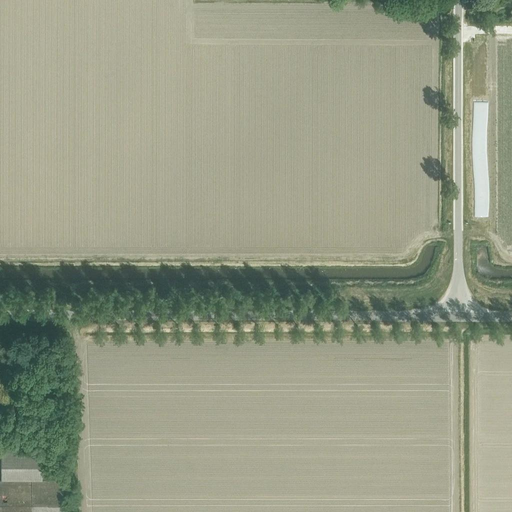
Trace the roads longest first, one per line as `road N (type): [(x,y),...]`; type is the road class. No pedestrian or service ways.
road 1 (unclassified): [(450,317),(0,316)]
road 2 (unclassified): [(458,280),(458,0)]
